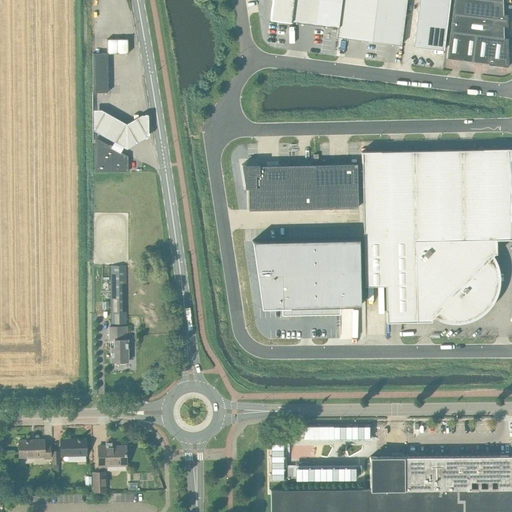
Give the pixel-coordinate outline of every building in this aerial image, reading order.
[(272,0),(271,18),(334,26),(336,27),(339,0),(272,0)] [(341,0),(337,37),(401,45),(406,0),(341,0)] [(419,0),(413,46),(443,50),(449,0),(419,0)] [(483,0),(453,0),(452,14),(507,21),(507,14),(503,14),(503,2),(483,0)] [(507,26),(507,21),(452,14),(450,31),(479,35),(504,38),(504,26),(506,26),(507,26)] [(446,56),(446,58),(472,62),(476,62),(479,35),(450,31),(446,56)] [(479,35),(476,62),(488,63),(488,64),(508,67),(508,56),(507,41),(507,38),(504,38),(479,35)] [(99,55),(91,55),(92,94),(99,94),(107,94),(106,55),(127,55),(127,40),(106,40),(106,54),(99,55)] [(100,112),(91,112),(91,133),(113,145),(111,148),(120,153),(122,150),(125,151),(147,139),(147,132),(147,118),(144,118),(140,118),(125,127),(100,112)] [(94,142),(94,172),(128,172),(128,159),(122,155),(122,154),(120,153),(111,148),(98,141),(98,142),(97,142),(94,142)] [(362,171),(364,285),(365,285),(385,285),(386,310),(385,310),(386,322),(431,321),(431,319),(434,315),(437,317),(441,318),(444,320),(448,320),(452,321),(455,321),(459,321),(463,320),(466,319),(470,318),(473,317),(476,315),(479,313),(482,310),(485,308),(487,305),(490,302),(492,299),(493,296),(495,292),(496,289),(496,285),(497,281),(497,278),(497,274),(496,270),(495,267),(494,263),(492,260),(491,257),(491,256),(494,253),(496,253),(496,239),(511,239),(511,229),(510,159),(510,148),(482,149),(380,151),(361,151),(362,171)] [(259,164),(241,165),(245,188),(248,188),(248,210),(357,208),(357,163),(259,166),(259,164)] [(358,239),(251,241),(260,307),(281,306),(281,315),(340,314),(339,306),(359,306),(358,239)] [(110,326),(109,326),(109,330),(109,339),(109,340),(113,340),(113,347),(110,347),(111,362),(128,362),(128,348),(127,348),(127,343),(128,343),(128,339),(126,339),(126,334),(127,334),(127,326),(127,265),(110,266),(110,326)] [(368,428),(302,429),(302,441),(368,441),(368,428)] [(297,429),(286,429),(286,440),(297,440),(297,429)] [(44,459),(50,459),(50,445),(44,445),(44,439),(18,440),(19,458),(44,457),(44,459)] [(61,456),(86,456),(86,439),(60,439),(61,456)] [(283,444),(271,444),(271,468),(283,468),(283,444)] [(105,466),(126,466),(126,446),(98,446),(98,469),(105,469),(105,466)] [(370,456),(370,489),(511,488),(511,455),(370,456)] [(283,468),(271,468),(271,480),(355,480),(355,468),(283,468)] [(106,491),(105,471),(92,471),(93,491),(106,491)] [(271,490),(270,511),(511,511),(511,488),(370,489),(366,489),(271,490)]
